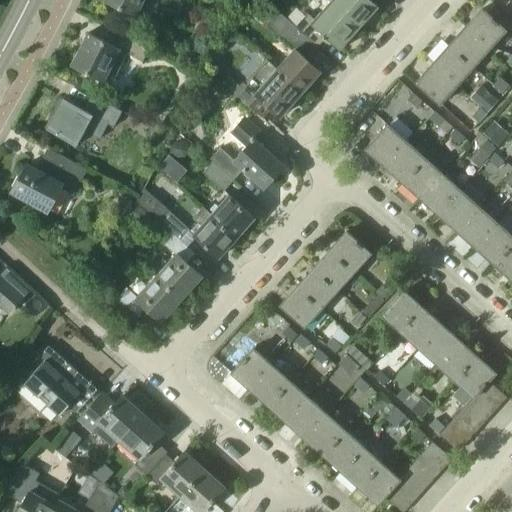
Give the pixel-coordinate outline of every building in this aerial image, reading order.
[(103,0),(137,15),(143,0),(103,0)] [(371,0),(333,0),(331,3),(359,27),(378,6),(371,0)] [(359,27),(331,3),(321,14),(319,12),(313,18),(307,12),(295,26),(317,46),(326,37),(339,49),(359,27)] [(505,31),(481,9),(464,28),(488,50),(505,31)] [(319,71),(306,59),(317,46),(295,26),(277,10),(265,23),(294,49),(276,69),(302,91),(319,71)] [(488,50),(464,28),(447,46),(472,68),(488,50)] [(120,66),(127,54),(143,62),(150,47),(124,33),(116,48),(88,34),(71,65),(103,82),(113,62),(120,66)] [(472,68),(447,46),(431,64),(455,86),(472,68)] [(511,54),(510,53),(503,60),(509,65),(511,67),(511,54)] [(302,91),(276,69),(266,59),(235,94),(261,117),(269,108),(279,117),(302,91)] [(455,86),(431,64),(414,83),(438,105),(455,86)] [(500,93),(508,85),(499,77),(491,86),(500,93)] [(498,99),(481,83),(478,87),(470,79),(466,84),(464,82),(459,87),(480,106),(487,112),(498,99)] [(421,101),(412,94),(406,100),(415,108),(421,101)] [(112,127),(120,112),(90,95),(82,110),(62,99),(45,129),(75,146),(83,131),(97,139),(106,123),(112,127)] [(480,106),(471,116),(477,122),(487,112),(480,106)] [(431,126),(439,117),(432,111),(424,120),(431,126)] [(283,165),(257,142),(266,132),(247,115),(230,134),(245,148),(234,160),(220,148),(210,159),(212,161),(233,180),(242,169),(263,188),(283,165)] [(165,117),(159,126),(169,132),(174,123),(165,117)] [(507,135),(492,121),(482,132),(497,146),(507,135)] [(383,166),(405,142),(386,124),(364,149),(383,166)] [(464,138),(454,130),(448,136),(458,145),(464,138)] [(478,168),(495,149),(479,135),(473,140),(480,146),(468,160),(478,168)] [(173,142),(170,147),(170,152),(174,156),(185,155),(188,151),(188,145),(184,142),(173,142)] [(402,183),(424,158),(405,142),(383,166),(402,183)] [(74,191),(86,170),(50,150),(38,171),(26,164),(11,191),(47,211),(62,184),(74,191)] [(493,167),(499,159),(493,154),(487,162),(493,167)] [(420,199),(442,174),(424,158),(402,183),(420,199)] [(233,180),(212,161),(202,172),(223,191),(233,180)] [(511,169),(502,181),(511,189),(511,169)] [(438,215),(460,191),(442,174),(420,199),(438,215)] [(457,232),(479,207),(460,191),(438,215),(457,232)] [(118,194),(116,210),(129,211),(130,196),(118,194)] [(253,217),(228,194),(211,213),(236,236),(253,217)] [(475,248),(497,223),(479,207),(457,232),(475,248)] [(184,260),(192,251),(179,240),(189,229),(168,211),(159,221),(174,235),(165,245),(175,254),(156,276),(181,298),(201,275),(184,260)] [(236,236),(211,213),(193,234),(218,256),(236,236)] [(493,264),(511,243),(511,236),(497,223),(475,248),(493,264)] [(369,253),(345,231),(328,250),(352,272),(369,253)] [(511,280),(511,279),(511,243),(493,264),(511,280)] [(352,272),(328,250),(312,268),(336,290),(352,272)] [(336,290),(312,268),(295,287),(320,308),(336,290)] [(162,320),(181,298),(156,276),(137,298),(126,288),(111,305),(129,321),(144,305),(162,320)] [(0,304),(8,311),(21,296),(0,278),(0,304)] [(382,298),(389,290),(383,284),(375,292),(382,298)] [(320,308),(295,287),(279,305),(304,327),(320,308)] [(400,332),(422,307),(403,290),(380,315),(400,332)] [(368,318),(383,301),(376,295),(361,311),(368,318)] [(418,349),(441,324),(422,307),(400,332),(418,349)] [(357,327),(365,318),(358,312),(350,321),(357,327)] [(436,365),(459,340),(441,324),(418,349),(436,365)] [(296,335),(287,327),(282,333),(291,342),(296,335)] [(299,334),(293,341),(302,348),(307,342),(299,334)] [(341,347),(331,338),(325,345),(335,353),(341,347)] [(454,381),(477,356),(459,340),(436,365),(454,381)] [(371,363),(353,346),(347,353),(365,370),(371,363)] [(250,389),(272,364),(253,348),(231,373),(250,389)] [(326,357),(317,350),(312,356),(321,364),(326,357)] [(79,391),(69,382),(78,372),(57,353),(48,363),(45,360),(23,384),(59,416),(68,405),(80,416),(101,392),(88,381),(79,391)] [(357,365),(345,355),(338,364),(350,374),(357,365)] [(488,381),(496,372),(477,356),(454,381),(473,397),(479,390),(488,381)] [(268,406),(290,381),(272,364),(250,389),(268,406)] [(390,380),(379,371),(374,377),(384,387),(390,380)] [(359,378),(354,384),(363,391),(368,386),(359,378)] [(286,422),(309,397),(290,381),(268,406),(286,422)] [(505,397),(488,381),(479,390),(497,406),(505,397)] [(404,388),(396,397),(402,402),(410,393),(404,388)] [(497,406),(479,390),(473,397),(471,399),(489,415),(497,406)] [(101,392),(80,416),(93,427),(91,429),(111,447),(118,439),(119,439),(142,413),(121,394),(113,403),(101,392)] [(410,396),(403,403),(420,418),(433,404),(422,394),(416,401),(410,396)] [(395,409),(389,403),(387,405),(377,396),(362,413),(369,419),(376,411),(386,419),(395,409)] [(304,439),(327,414),(309,397),(286,422),(304,439)] [(489,415),(471,399),(464,408),(481,424),(489,415)] [(481,424),(464,408),(455,417),(473,433),(481,424)] [(167,451),(155,441),(163,432),(142,413),(119,439),(139,458),(134,464),(146,475),(165,454),(167,451)] [(323,455),(345,430),(327,414),(304,439),(323,455)] [(473,433),(455,417),(448,425),(466,441),(473,433)] [(433,418),(427,424),(436,432),(442,425),(433,418)] [(466,441),(448,425),(439,435),(457,451),(466,441)] [(425,436),(416,428),(410,434),(419,442),(425,436)] [(341,471),(363,446),(345,430),(323,455),(341,471)] [(450,459),(432,443),(424,452),(442,468),(450,459)] [(359,488),(382,463),(363,446),(341,471),(359,488)] [(180,496),(204,469),(184,451),(174,462),(165,454),(146,475),(156,483),(160,478),(180,496)] [(442,468),(424,452),(416,461),(434,476),(442,468)] [(434,476),(416,461),(408,469),(426,485),(434,476)] [(49,511),(53,504),(40,497),(43,491),(32,485),(39,473),(21,463),(11,475),(2,491),(23,503),(17,511),(49,511)] [(393,487),(399,479),(382,463),(359,488),(377,504),(385,496),(393,487)] [(198,511),(201,511),(224,487),(204,469),(180,496),(198,511)] [(426,485),(408,469),(400,478),(418,494),(426,485)] [(418,494),(400,478),(399,479),(393,487),(410,503),(418,494)] [(95,511),(108,489),(98,482),(83,510),(86,511),(95,511)] [(410,503),(393,487),(385,496),(402,511),(410,503)] [(109,511),(118,496),(108,489),(95,511),(109,511)]
